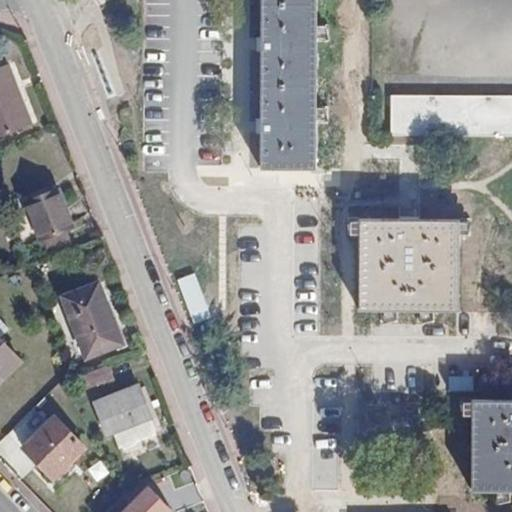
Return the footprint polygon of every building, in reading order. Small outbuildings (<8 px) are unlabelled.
[(263,0),(263,169),(316,169),(317,0),(263,0)] [(9,63),(0,66),(0,136),(33,124),(9,63)] [(511,95),(393,95),(392,136),(511,136),(511,95)] [(41,239),(57,233),(65,231),(73,228),(59,189),(26,201),(40,240),(41,239)] [(361,310),(458,311),(459,221),(361,220),(361,310)] [(57,233),(41,239),(47,254),(70,246),(65,231),(57,233)] [(86,357),(123,342),(99,282),(63,296),(86,357)] [(0,381),(21,360),(0,339),(0,381)] [(108,364),(73,378),(77,390),(113,377),(108,364)] [(146,386),(95,407),(106,436),(113,433),(119,449),(156,434),(149,418),(158,415),(146,386)] [(511,491),(511,400),(473,400),(473,491),(511,491)] [(85,448),(55,417),(29,442),(44,457),(39,463),(54,477),(85,448)] [(29,442),(23,447),(39,463),(44,457),(29,442)] [(101,460),(87,470),(96,483),(110,473),(101,460)]
